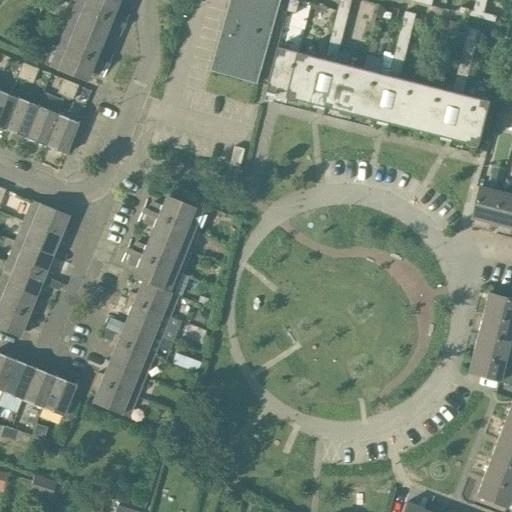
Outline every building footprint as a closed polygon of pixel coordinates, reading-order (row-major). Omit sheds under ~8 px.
[(73,0),(72,6),(119,25),(122,16),(121,12),(114,9),(117,0),(73,0)] [(231,0),(228,12),(211,70),(259,83),(281,0),(231,0)] [(295,0),(290,0),(287,11),(296,14),(300,1),(295,0)] [(340,0),(338,10),(326,58),(337,61),(352,0),(340,0)] [(461,6),(459,13),(496,22),(498,15),(485,12),(487,0),(476,0),(474,9),(461,6)] [(72,6),(64,26),(96,39),(101,41),(105,32),(112,35),(115,33),(119,25),(72,6)] [(389,74),(401,77),(417,13),(406,10),(389,74)] [(446,20),(444,28),(459,32),(461,23),(446,20)] [(64,26),(55,46),(103,64),(106,56),(104,52),(98,49),(101,41),(96,39),(64,26)] [(453,90),(464,93),(480,29),(470,27),(453,90)] [(55,46),(47,66),(80,80),(85,82),(89,72),(95,75),(99,73),(103,64),(55,46)] [(349,64),(337,61),(326,58),(278,47),(267,91),(338,109),(349,64)] [(17,76),(24,80),(30,65),(23,62),(17,76)] [(389,74),(349,64),(338,109),(408,127),(420,82),(401,77),(389,74)] [(30,65),(24,80),(32,83),(38,68),(30,65)] [(63,78),(57,93),(64,96),(70,81),(63,78)] [(72,99),(78,84),(70,81),(64,96),(72,99)] [(464,93),(453,90),(420,82),(408,127),(469,142),(470,137),(481,140),(492,100),(464,93)] [(511,88),(509,87),(503,98),(510,101),(511,98),(511,88)] [(16,97),(0,90),(0,128),(3,130),(16,97)] [(36,105),(16,97),(3,130),(23,138),(36,105)] [(56,114),(36,105),(23,138),(43,146),(56,114)] [(78,122),(56,114),(43,146),(64,155),(78,122)] [(228,169),(238,171),(244,148),(234,146),(228,169)] [(493,223),(501,191),(480,186),(472,217),(493,223)] [(511,193),(501,191),(493,223),(511,227),(511,193)] [(149,204),(146,212),(193,231),(201,211),(168,197),(163,195),(160,204),(153,202),(149,204)] [(30,200),(21,221),(64,238),(67,230),(62,228),(67,215),(63,213),(43,205),(30,200)] [(146,212),(142,221),(144,224),(151,227),(147,236),(152,238),(185,251),(193,231),(146,212)] [(21,221),(13,241),(46,254),(51,256),(56,244),(60,246),(64,238),(21,221)] [(133,244),(129,252),(177,271),(185,251),(152,238),(147,236),(143,245),(136,242),(133,244)] [(13,241),(5,261),(47,279),(51,270),(46,268),(51,256),(46,254),(13,241)] [(129,252),(126,261),(127,264),(131,266),(134,267),(130,278),(135,280),(140,282),(145,284),(168,292),(177,271),(129,252)] [(5,261),(0,273),(0,282),(30,295),(35,296),(40,284),(44,286),(47,279),(5,261)] [(0,282),(0,305),(31,319),(34,311),(30,309),(35,296),(30,295),(0,282)] [(130,292),(127,301),(169,318),(178,296),(168,292),(145,284),(140,282),(135,294),(130,292)] [(210,303),(213,294),(208,292),(204,301),(210,303)] [(511,297),(489,292),(483,312),(511,319),(511,297)] [(129,310),(124,322),(129,324),(161,337),(169,318),(127,301),(124,308),(129,310)] [(0,305),(0,330),(13,336),(18,338),(24,324),(28,326),(31,319),(0,305)] [(511,319),(483,312),(478,332),(509,340),(511,329),(511,319)] [(114,332),(111,341),(153,358),(161,337),(129,324),(124,322),(119,334),(114,332)] [(509,340),(478,332),(473,351),(504,359),(509,340)] [(113,350),(107,362),(113,365),(145,378),(153,358),(111,341),(108,348),(113,350)] [(499,380),(504,359),(473,351),(468,372),(499,380)] [(175,352),(171,362),(194,371),(198,361),(175,352)] [(0,391),(1,392),(14,360),(0,353),(0,391)] [(34,368),(14,360),(1,392),(21,400),(34,368)] [(98,373),(95,380),(137,397),(145,378),(113,365),(107,362),(103,374),(98,373)] [(54,376),(34,368),(21,400),(41,408),(54,376)] [(54,376),(41,408),(63,417),(63,416),(73,420),(80,402),(74,400),(70,398),(76,384),(54,376)] [(96,390),(91,403),(96,405),(128,418),(137,397),(95,380),(92,388),(96,390)] [(511,421),(505,419),(498,438),(511,443),(511,421)] [(32,435),(30,445),(43,449),(46,439),(49,427),(36,424),(32,435)] [(176,441),(180,431),(171,427),(167,437),(176,441)] [(30,445),(32,435),(19,431),(16,441),(30,445)] [(511,443),(498,438),(491,457),(511,465),(511,443)] [(511,465),(491,457),(483,476),(511,486),(511,465)] [(0,470),(0,491),(2,492),(8,473),(0,470)] [(506,508),(511,490),(511,486),(483,476),(475,496),(506,508)] [(99,511),(102,505),(90,502),(87,511),(99,511)] [(401,511),(424,511),(425,510),(405,502),(401,511)]
